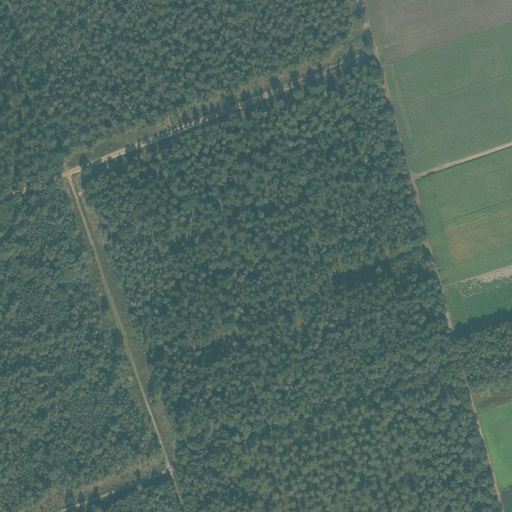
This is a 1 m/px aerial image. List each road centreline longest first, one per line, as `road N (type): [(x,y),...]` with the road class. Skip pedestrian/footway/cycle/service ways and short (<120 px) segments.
road 1 (track): [(7,0),(169,470)]
road 2 (track): [(61,511),(361,396)]
road 3 (track): [(361,396),(274,92)]
road 4 (track): [(511,144),(411,177),(375,51)]
road 5 (track): [(461,359),(411,177)]
road 6 (track): [(0,200),(174,132)]
road 7 (track): [(503,511),(461,359)]
road 8 (track): [(174,132),(134,0)]
road 9 (track): [(0,390),(20,511)]
